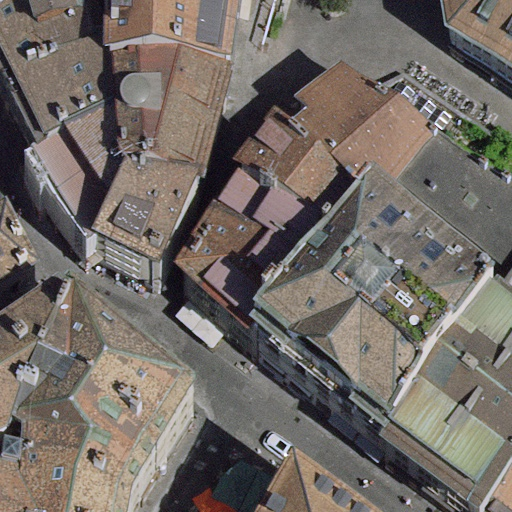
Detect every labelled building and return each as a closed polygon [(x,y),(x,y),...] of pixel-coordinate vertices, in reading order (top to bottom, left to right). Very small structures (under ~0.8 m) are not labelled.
[(0,0),(0,44),(66,12),(89,0),(0,0)] [(74,37),(111,28),(112,0),(89,0),(66,12),(74,37)] [(241,0),(112,0),(111,28),(107,80),(116,78),(116,112),(228,105),(235,42),(241,0)] [(511,0),(437,0),(441,16),(448,63),(474,82),(511,108),(511,0)] [(0,44),(0,96),(44,180),(119,152),(116,112),(116,78),(107,80),(98,55),(80,59),(74,37),(66,12),(0,44)] [(364,104),(346,92),(303,124),(385,209),(398,196),(434,155),(364,104)] [(215,164),(228,105),(116,112),(119,152),(131,214),(198,222),(215,164)] [(267,158),(280,170),(358,245),(371,227),(385,209),(303,124),(288,139),(267,158)] [(82,245),(101,267),(128,227),(131,214),(119,152),(44,180),(82,245)] [(511,201),(434,155),(398,196),(471,253),(511,284),(511,201)] [(250,206),(243,216),(334,273),(358,245),(280,170),(257,197),(250,206)] [(185,250),(198,222),(131,214),(128,227),(101,267),(147,291),(162,296),(185,250)] [(228,336),(259,362),(334,273),(243,216),(219,254),(187,303),(228,336)] [(329,417),(394,466),(493,326),(465,302),(456,315),(435,298),(389,262),(398,250),(371,227),(358,245),(334,273),(259,362),(329,417)] [(0,319),(37,297),(28,281),(23,272),(7,242),(0,246),(0,319)] [(465,302),(493,326),(511,299),(511,284),(471,253),(435,298),(456,315),(465,302)] [(12,459),(74,324),(0,375),(0,476),(13,470),(19,462),(12,459)] [(30,468),(105,511),(138,511),(148,496),(195,423),(135,373),(74,324),(12,459),(19,462),(30,468)] [(511,340),(493,326),(394,466),(390,473),(407,484),(447,511),(497,511),(511,493),(511,340)] [(0,511),(105,511),(30,468),(28,490),(26,508),(5,505),(0,504),(0,511)] [(26,508),(28,490),(7,488),(5,505),(26,508)] [(511,511),(511,493),(497,511),(511,511)] [(310,511),(298,502),(291,511),(310,511)]
